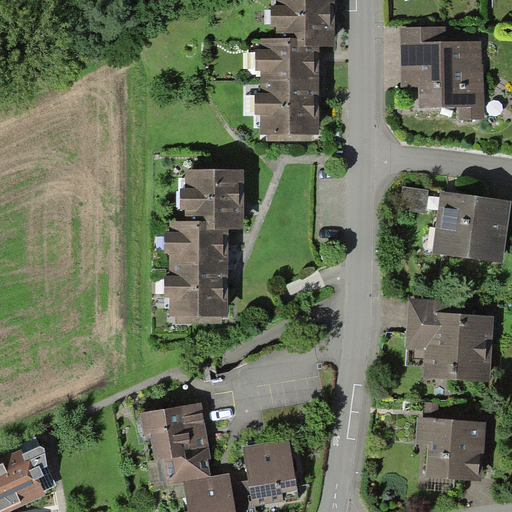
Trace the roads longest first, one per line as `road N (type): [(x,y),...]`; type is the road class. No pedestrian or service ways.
road 1 (residential): [(336,511),(356,376),(365,152)]
road 2 (residential): [(365,152),(369,0)]
road 3 (residential): [(365,152),(511,168)]
